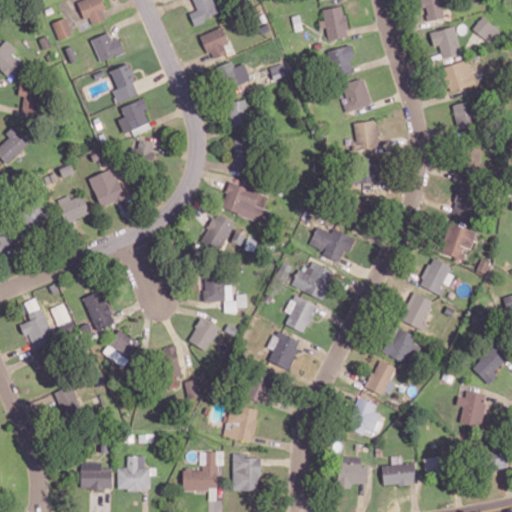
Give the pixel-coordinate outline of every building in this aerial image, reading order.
[(89,17),(91,23),(108,17),(101,0),(78,0),(77,1),(83,19),(89,17)] [(192,0),(196,9),(189,12),(193,25),(219,16),(213,0),(192,0)] [(421,0),(421,8),(425,8),(426,19),(442,18),(441,0),(421,0)] [(326,39),(348,35),(342,5),(322,8),(324,20),(322,20),(326,39)] [(58,40),(72,34),(66,16),(51,22),(58,40)] [(472,28),(490,42),(500,30),(482,16),(472,28)] [(461,53),(453,25),(429,32),(433,46),(438,45),(442,58),(461,53)] [(226,53),(223,44),(228,43),(222,26),(201,34),(210,59),(226,53)] [(119,37),(111,40),(108,31),(90,38),(100,61),(124,51),(119,37)] [(0,67),(8,75),(20,62),(11,54),(16,48),(6,39),(0,44),(0,67)] [(354,57),(350,44),(326,50),(333,77),(352,72),(349,58),(354,57)] [(467,58),(441,67),(450,91),(475,82),(467,58)] [(250,80),(243,63),(233,66),(231,60),(215,66),(224,89),(250,80)] [(116,88),(112,90),(116,102),(139,95),(128,63),(109,70),(116,88)] [(341,84),(347,101),(342,103),(346,112),(372,103),(363,77),(341,84)] [(124,116),(117,118),(123,132),(131,129),(133,134),(150,127),(143,109),(147,108),(143,97),(120,106),(124,116)] [(233,126),(250,122),(245,98),(228,102),(233,126)] [(475,121),(473,100),(453,101),(454,122),(475,121)] [(354,121),(355,141),(352,141),(352,149),(378,148),(376,120),(354,121)] [(0,156),(6,163),(30,142),(16,127),(0,142),(0,156)] [(154,160),(155,141),(138,140),(138,147),(131,146),(130,158),(154,160)] [(247,169),(248,140),(233,140),(233,169),(247,169)] [(360,157),(360,171),(354,172),(354,180),(378,180),(378,157),(360,157)] [(124,197),(112,167),(88,177),(101,207),(124,197)] [(229,180),(220,208),(265,222),(269,210),(263,208),(268,193),(229,180)] [(474,189),(457,186),(453,214),(471,216),(474,189)] [(65,222),(89,213),(83,194),(70,198),(68,195),(57,199),(65,222)] [(24,226),(44,225),(43,205),(23,206),(24,226)] [(202,242),(221,250),(233,220),(213,212),(202,242)] [(475,230),(448,223),(440,252),(463,258),(466,248),(471,249),(475,230)] [(354,235),(332,228),(331,231),(315,226),(309,244),(323,249),(321,255),(340,261),(343,248),(350,250),(354,235)] [(19,240),(11,227),(0,232),(0,248),(1,250),(19,240)] [(443,283),(449,284),(452,274),(448,273),(451,264),(430,257),(420,286),(440,293),(443,283)] [(335,271),(311,260),(305,271),(298,268),(291,284),(322,299),(335,271)] [(82,297),(96,330),(115,322),(101,289),(82,297)] [(421,328),(433,299),(412,291),(400,320),(421,328)] [(305,332),(316,303),(292,293),(285,311),(289,312),(285,324),(305,332)] [(505,308),(511,307),(511,293),(503,296),(505,308)] [(37,296),(24,301),(31,320),(19,324),(23,335),(29,333),(34,348),(54,341),(37,296)] [(58,331),(72,328),(65,303),(52,306),(58,331)] [(205,350),(219,326),(201,316),(188,339),(205,350)] [(412,341),(415,334),(394,325),(382,352),(408,363),(417,344),(412,341)] [(140,344),(120,328),(102,351),(122,367),(140,344)] [(268,347),(272,349),(268,360),(288,368),(300,340),(275,329),(268,347)] [(471,367),(488,383),(497,375),(493,371),(506,357),(493,344),(471,367)] [(179,374),(178,345),(161,346),(163,375),(179,374)] [(37,360),(47,383),(58,378),(48,355),(37,360)] [(388,396),(396,381),(390,378),(395,367),(379,358),(365,385),(388,396)] [(249,397),(266,402),(275,369),(258,365),(249,397)] [(198,377),(184,381),(188,398),(202,395),(198,377)] [(53,392),(64,418),(81,410),(70,384),(53,392)] [(485,392),(466,390),(465,396),(457,395),(456,404),(462,405),(460,422),(481,425),(485,392)] [(363,433),(366,426),(376,430),(383,414),(374,410),(376,404),(357,396),(345,426),(363,433)] [(258,409),(230,403),(223,435),(251,441),(258,409)] [(507,466),(504,445),(482,447),(485,469),(507,466)] [(183,489),(217,489),(216,464),(223,463),(223,450),(200,451),(200,468),(182,469),(183,489)] [(232,489),(259,490),(260,456),(243,456),(243,452),(233,452),(232,489)] [(117,467),(117,489),(150,489),(149,467),(144,467),(144,455),(127,455),(127,466),(117,467)] [(445,455),(423,456),(424,477),(446,475),(445,455)] [(112,468),(101,468),(101,461),(80,461),(80,488),(111,488),(112,468)] [(338,462),(337,487),(350,487),(350,482),(366,483),(366,463),(338,462)]
